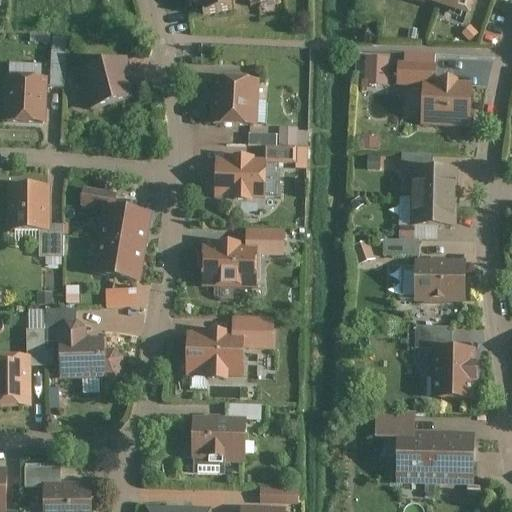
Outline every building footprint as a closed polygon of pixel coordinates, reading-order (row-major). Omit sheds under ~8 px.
[(196,0),(198,10),(203,9),(205,19),(238,12),(236,3),(250,0),(252,9),(285,2),(284,0),(196,0)] [(424,0),(425,0),(425,1),(451,10),(452,9),(467,14),(471,0),(424,0)] [(65,90),(67,54),(53,54),(52,89),(65,90)] [(372,56),(368,84),(391,87),(394,58),(372,56)] [(140,102),(128,61),(79,75),(90,116),(140,102)] [(421,85),(432,86),(433,69),(396,67),(395,88),(421,90),(421,85)] [(50,82),(6,80),(4,127),(48,129),(50,82)] [(259,132),(261,85),(212,83),(211,130),(259,132)] [(419,130),(469,132),(471,88),(432,86),(421,85),(421,90),(419,130)] [(277,149),(278,138),(251,138),(250,148),(277,149)] [(265,151),(265,163),(268,163),(268,168),(297,168),(297,151),(265,151)] [(410,173),(430,174),(430,159),(401,159),(400,175),(410,175),(410,173)] [(265,163),(218,161),(216,203),(267,204),(268,168),(268,163),(265,163)] [(410,175),(410,203),(455,203),(456,174),(430,174),(410,173),(410,175)] [(51,230),(51,191),(7,191),(8,235),(40,235),(51,235),(51,230)] [(103,211),(116,213),(119,197),(85,192),(82,210),(103,213),(103,211)] [(455,203),(410,203),(409,230),(409,232),(412,232),(455,234),(455,203)] [(147,254),(153,219),(116,213),(103,211),(103,213),(97,246),(147,254)] [(51,235),(40,235),(41,262),(64,262),(64,229),(51,230),(51,235)] [(409,232),(409,230),(398,230),(398,244),(412,245),(412,232),(409,232)] [(248,233),(248,249),(260,249),(260,260),(285,260),(286,233),(248,233)] [(398,244),(381,244),(381,260),(417,260),(417,245),(412,245),(398,244)] [(147,254),(97,246),(91,280),(141,287),(147,254)] [(205,249),(204,293),(259,294),(260,260),(260,249),(248,249),(205,249)] [(464,308),(464,267),(411,268),(412,310),(464,308)] [(111,298),(112,308),(139,306),(138,297),(111,298)] [(66,327),(78,326),(77,314),(46,315),(46,335),(46,347),(58,347),(58,336),(66,327)] [(234,322),(234,339),(247,339),(247,355),(276,355),(276,322),(234,322)] [(58,347),(59,385),(116,384),(126,376),(126,362),(116,354),(108,355),(108,343),(88,343),(88,334),(78,326),(66,327),(58,336),(58,347)] [(431,354),(450,354),(450,333),(414,332),(414,354),(431,354)] [(46,347),(46,335),(28,335),(28,363),(31,363),(31,371),(46,371),(46,347)] [(189,337),(188,381),(207,381),(207,387),(230,388),(230,381),(245,381),(247,355),(247,339),(234,339),(189,337)] [(429,407),(473,408),(474,355),(450,354),(431,354),(429,407)] [(31,371),(31,363),(28,363),(0,363),(0,416),(32,416),(31,371)] [(377,413),(377,439),(398,440),(398,438),(413,438),(413,414),(377,413)] [(246,468),(248,423),(195,422),(193,467),(246,468)] [(398,440),(397,482),(474,484),(475,440),(436,439),(436,436),(430,436),(430,439),(413,438),(398,438),(398,440)] [(46,489),(61,489),(61,473),(26,473),(26,492),(46,492),(46,489)] [(61,489),(46,489),(46,492),(45,511),(94,511),(94,489),(61,489)] [(301,509),(301,493),(263,493),(262,509),(301,509)]
